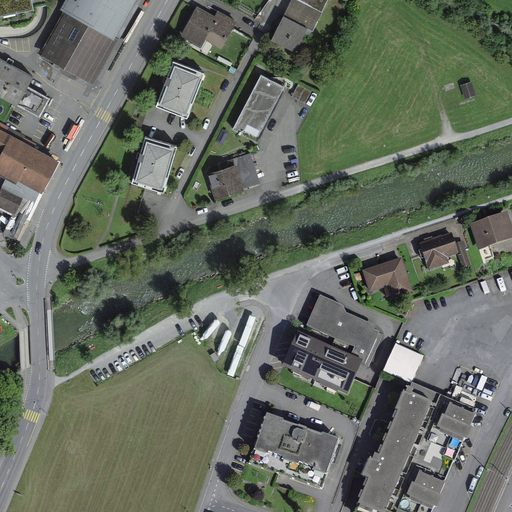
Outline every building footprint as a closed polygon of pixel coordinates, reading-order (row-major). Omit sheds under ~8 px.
[(30,0),(0,0),(0,17),(33,11),(30,0)] [(66,0),(60,12),(64,14),(42,54),(95,83),(140,0),(66,0)] [(296,0),(291,0),(283,17),(308,29),(313,31),(322,12),(296,0)] [(296,0),(322,12),(328,0),(296,0)] [(215,16),(197,7),(181,36),(201,47),(206,39),(222,48),(236,21),(218,11),(215,16)] [(308,29),(283,17),(271,41),(295,53),(308,29)] [(0,59),(0,98),(16,108),(17,106),(40,119),(51,99),(28,87),(33,77),(0,59)] [(188,118),(204,74),(173,63),(157,107),(188,118)] [(261,76),(233,130),(257,142),(285,88),(261,76)] [(470,83),(461,86),(465,99),(475,96),(470,83)] [(298,84),(291,97),(305,104),(312,91),(298,84)] [(483,114),(466,119),(469,128),(486,122),(483,114)] [(18,182),(42,195),(59,162),(0,130),(0,153),(1,154),(0,156),(0,177),(16,186),(18,182)] [(164,193),(179,146),(147,136),(132,183),(164,193)] [(235,167),(242,189),(259,183),(250,154),(232,160),(235,167)] [(208,176),(216,200),(243,192),(242,189),(235,167),(208,176)] [(3,185),(0,191),(0,208),(14,215),(24,195),(3,185)] [(511,227),(507,212),(471,225),(478,247),(511,235),(511,227)] [(452,232),(420,243),(428,269),(448,263),(446,256),(458,253),(455,244),(452,232)] [(463,241),(455,244),(458,253),(463,268),(471,265),(463,241)] [(402,256),(363,270),(370,292),(388,286),(392,298),(413,290),(402,256)] [(323,298),(310,328),(357,351),(353,359),(366,365),(365,366),(368,367),(383,335),(377,332),(379,329),(349,315),(346,308),(323,298)] [(301,335),(286,369),(295,373),(294,375),(313,383),(314,382),(323,386),(322,387),(341,396),(341,394),(351,399),(365,366),(366,365),(353,359),(301,335)] [(395,343),(383,371),(411,382),(422,354),(395,343)] [(352,511),(354,511),(431,511),(477,409),(413,382),(409,391),(404,389),(375,453),(371,451),(362,472),(369,474),(352,511)] [(254,448),(326,473),(338,439),(266,414),(254,448)]
